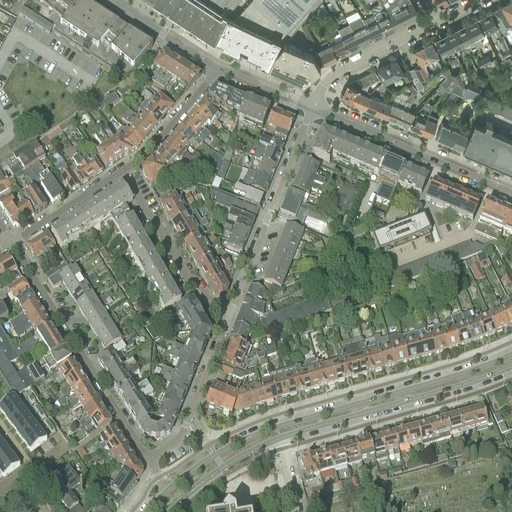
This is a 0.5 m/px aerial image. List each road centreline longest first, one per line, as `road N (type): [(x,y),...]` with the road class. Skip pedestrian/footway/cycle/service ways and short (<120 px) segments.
road 1 (secondary): [(511,353),(260,433),(167,488)]
road 2 (residential): [(12,243),(149,459)]
road 3 (residential): [(221,328),(312,107)]
road 4 (secondary): [(284,437),(511,367)]
road 5 (tertiary): [(312,107),(511,193)]
road 6 (residential): [(221,328),(129,170)]
road 7 (residential): [(149,459),(188,414),(221,328)]
road 8 (residential): [(312,107),(342,70),(433,25)]
road 9 (residential): [(129,170),(12,243)]
road 10 (secondary): [(169,511),(221,467),(284,437)]
road 11 (residential): [(217,67),(170,132),(129,170)]
road 12 (tertiary): [(114,0),(217,67)]
